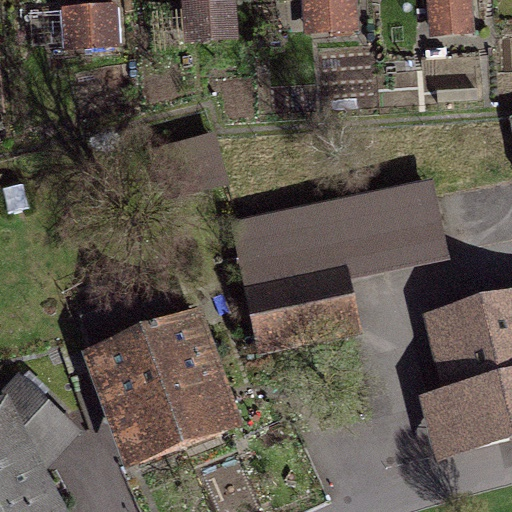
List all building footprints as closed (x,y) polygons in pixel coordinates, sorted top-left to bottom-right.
[(232,0),(210,0),(182,3),(187,46),(237,41),(232,0)] [(356,0),(301,0),(304,38),(359,35),(356,0)] [(471,0),(426,0),(429,40),(473,37),(471,0)] [(117,9),(61,11),(62,55),(118,53),(117,9)] [(429,191),(241,230),(266,354),(353,336),(341,277),(443,257),(429,191)] [(92,357),(85,359),(126,475),(236,436),(195,321),(181,325),(166,284),(77,315),(92,357)] [(511,298),(425,321),(445,397),(424,402),(439,461),(511,442),(511,298)] [(47,511),(0,413),(0,511),(47,511)]
